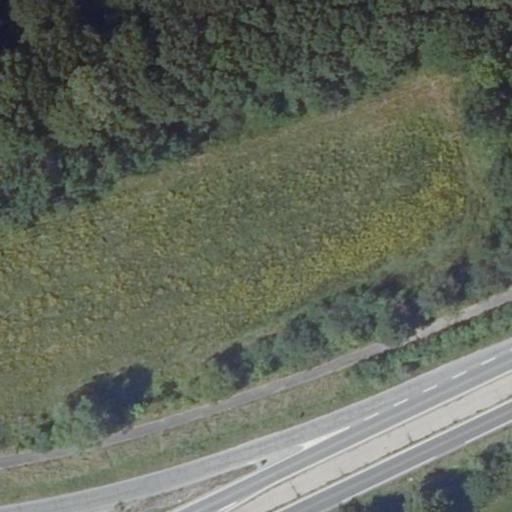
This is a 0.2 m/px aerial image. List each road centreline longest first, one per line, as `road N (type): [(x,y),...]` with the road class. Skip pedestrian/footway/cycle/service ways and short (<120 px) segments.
road 1 (tertiary): [(511,347),(237,460),(9,511)]
road 2 (secondary): [(511,358),(245,489)]
road 3 (secondary): [(308,511),(511,415)]
